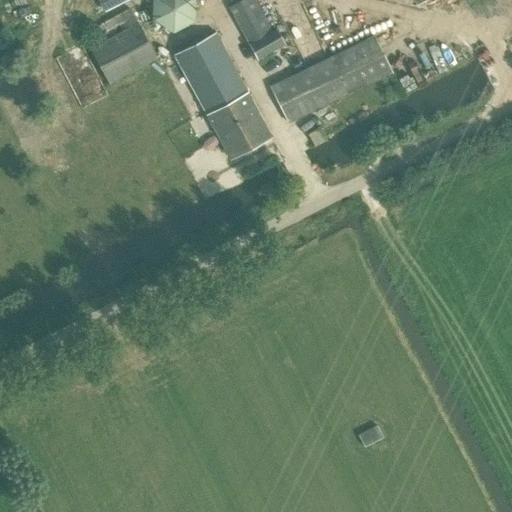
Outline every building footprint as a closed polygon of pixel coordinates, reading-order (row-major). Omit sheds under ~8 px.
[(97,0),(104,12),(127,0),(97,0)] [(276,29),(272,32),(254,0),(241,0),(228,7),(258,60),(284,45),(276,29)] [(132,8),(87,33),(95,47),(92,49),(110,83),(158,57),(140,23),(132,8)] [(231,158),(272,136),(216,32),(174,54),(231,158)] [(289,122),(390,72),(372,36),(270,86),(289,122)]
